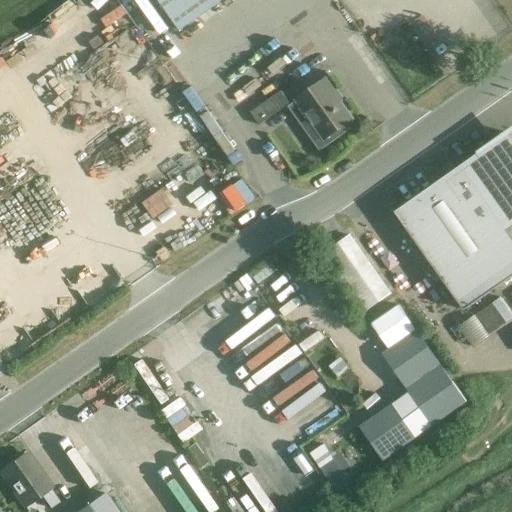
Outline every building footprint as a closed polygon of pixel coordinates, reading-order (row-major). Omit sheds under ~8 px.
[(157,0),(179,31),(211,8),(223,0),(157,0)] [(335,96),(339,93),(328,79),(289,106),(320,150),(346,131),(342,127),(352,119),(335,96)] [(281,92),(250,113),(259,126),(270,118),(290,104),(281,92)] [(427,213),(406,228),(464,310),(511,276),(511,237),(507,231),(511,227),(511,135),(480,158),(477,154),(460,166),(464,171),(448,182),(420,202),(427,213)] [(350,236),(330,250),(371,309),(391,294),(350,236)] [(511,315),(500,298),(476,315),(489,335),(511,318),(511,315)] [(416,330),(402,309),(399,305),(371,324),(388,349),(416,330)] [(417,331),(383,355),(432,426),(466,402),(417,331)] [(296,417),(310,438),(344,415),(330,394),(296,417)] [(383,460),(416,437),(393,404),(360,427),(383,460)] [(41,495),(51,509),(60,502),(26,454),(1,471),(25,506),(41,495)] [(117,511),(105,493),(78,511),(117,511)]
